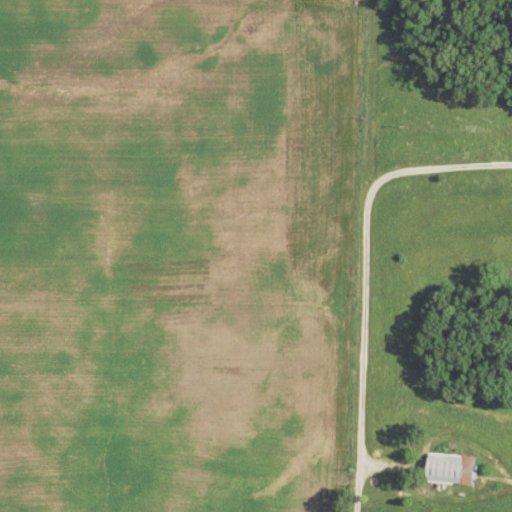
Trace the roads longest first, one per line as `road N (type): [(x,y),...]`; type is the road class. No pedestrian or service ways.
road 1 (residential): [(511,164),(389,173),(360,192),(358,468)]
road 2 (residential): [(344,511),(358,468),(407,468),(436,437),(470,447),(511,482)]
